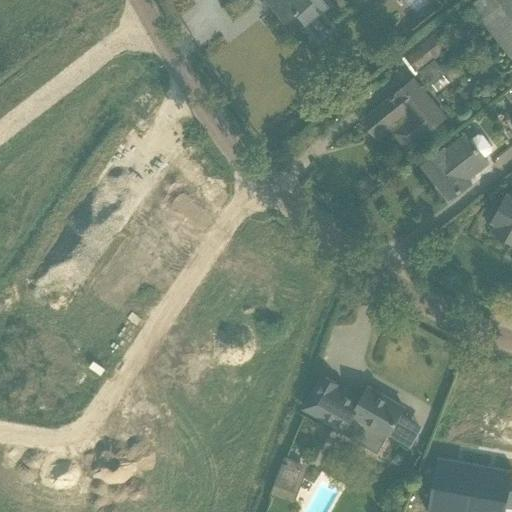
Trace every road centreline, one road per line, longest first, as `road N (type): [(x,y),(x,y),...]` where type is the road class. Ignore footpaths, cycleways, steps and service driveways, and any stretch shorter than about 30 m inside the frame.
road 1 (residential): [(0,433),(76,443),(259,182)]
road 2 (unclassified): [(511,341),(454,320),(380,278),(259,182)]
road 3 (unclassified): [(259,182),(232,154),(148,17)]
road 4 (residential): [(0,133),(148,17)]
